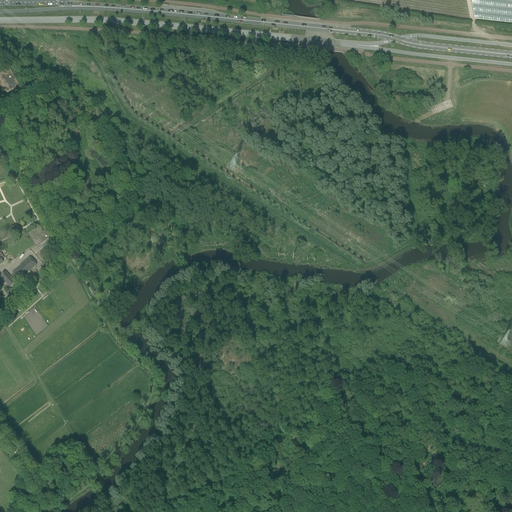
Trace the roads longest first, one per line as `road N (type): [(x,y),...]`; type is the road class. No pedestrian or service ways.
road 1 (secondary): [(326,29),(85,6)]
road 2 (secondary): [(326,29),(511,54)]
road 3 (track): [(511,363),(389,278)]
